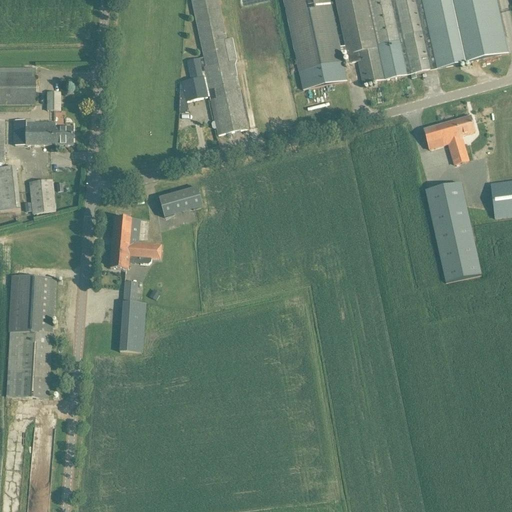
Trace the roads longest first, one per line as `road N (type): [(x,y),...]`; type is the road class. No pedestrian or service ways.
road 1 (unclassified): [(91,188),(511,75)]
road 2 (unclassified): [(64,511),(91,188)]
road 3 (unclassified): [(91,188),(106,0)]
